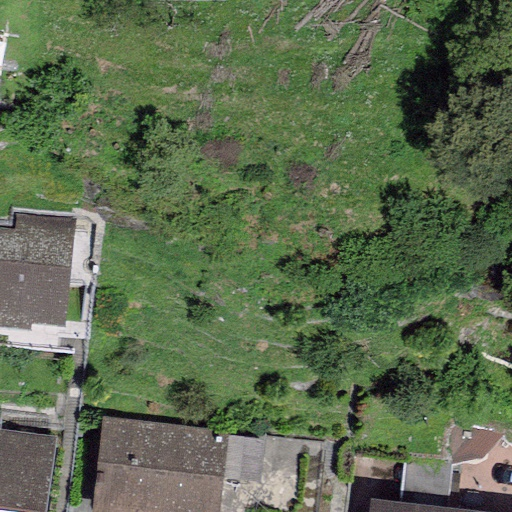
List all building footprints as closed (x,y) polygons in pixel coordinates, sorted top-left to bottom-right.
[(0,329),(29,332),(30,325),(64,329),(75,218),(14,212),(13,228),(0,226),(0,329)] [(219,511),(229,431),(103,417),(92,511),(219,511)] [(0,511),(42,511),(52,439),(0,432),(0,511)] [(451,462),(405,457),(400,502),(446,508),(451,462)] [(370,499),(368,511),(445,511),(446,508),(400,502),(370,499)]
